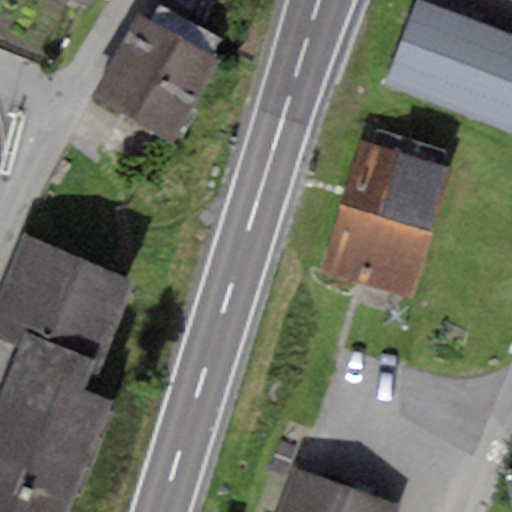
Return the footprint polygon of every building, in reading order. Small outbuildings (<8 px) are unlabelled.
[(103,0),(43,0),(96,19),(103,0)] [(511,37),(419,2),(386,88),(511,135),(511,37)] [(156,26),(100,102),(172,155),(228,80),(156,26)] [(449,173),(364,147),(324,277),(409,303),(449,173)] [(25,331),(110,364),(140,287),(25,243),(0,306),(0,340),(19,348),(25,331)] [(110,364),(25,331),(19,348),(0,393),(0,511),(71,511),(128,371),(110,364)] [(398,511),(399,511),(295,476),(283,511),(398,511)]
